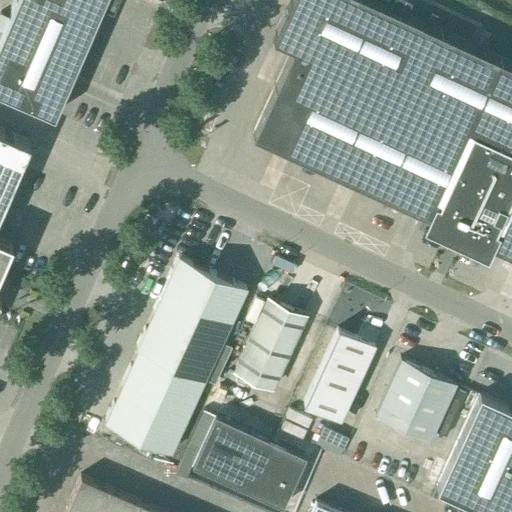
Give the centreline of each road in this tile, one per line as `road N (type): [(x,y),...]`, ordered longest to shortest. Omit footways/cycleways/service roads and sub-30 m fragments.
road 1 (unclassified): [(511,330),(136,161)]
road 2 (unclassified): [(0,471),(136,161)]
road 3 (unclassified): [(136,161),(201,0)]
